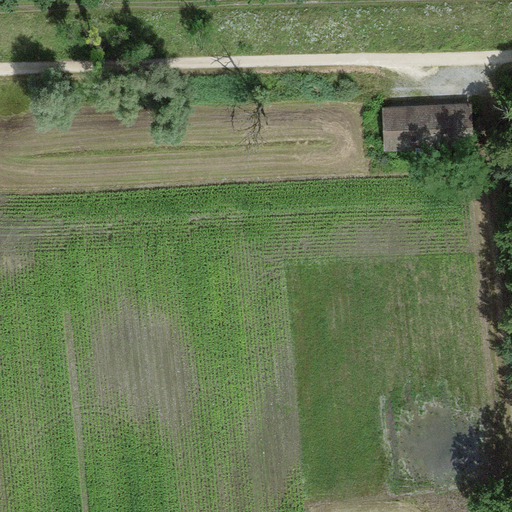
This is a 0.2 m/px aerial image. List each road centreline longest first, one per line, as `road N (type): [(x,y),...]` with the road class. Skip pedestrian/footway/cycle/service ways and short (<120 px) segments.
road 1 (track): [(0,71),(511,57)]
road 2 (track): [(364,0),(0,10)]
